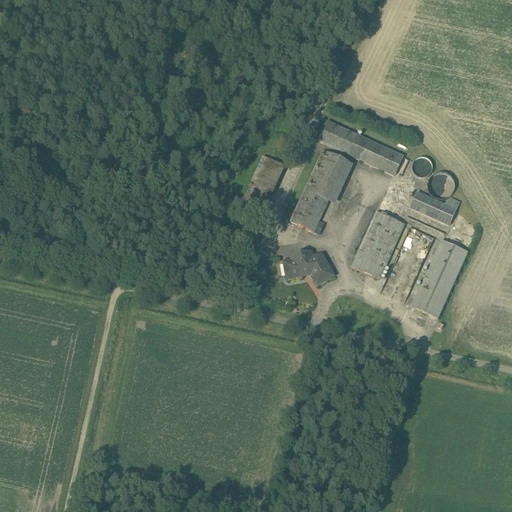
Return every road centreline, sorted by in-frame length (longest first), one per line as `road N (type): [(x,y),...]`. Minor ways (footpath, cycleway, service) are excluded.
road 1 (unclassified): [(511,371),(0,259)]
road 2 (track): [(225,310),(372,0)]
road 3 (track): [(74,511),(125,288)]
road 4 (track): [(351,336),(315,511)]
